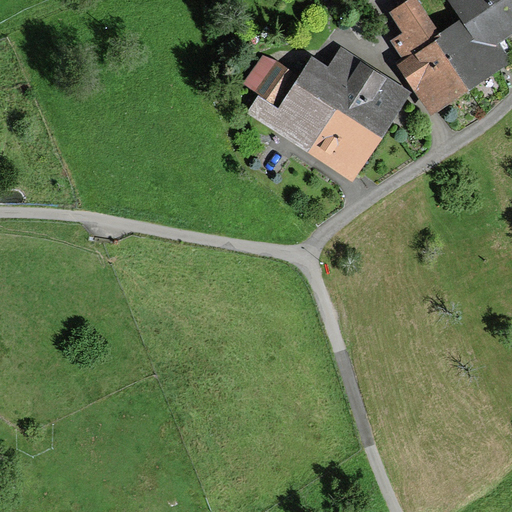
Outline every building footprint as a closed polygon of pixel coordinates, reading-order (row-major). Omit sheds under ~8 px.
[(416,0),(402,0),(405,4),(388,15),(402,36),(390,43),(402,63),(396,67),(430,118),(475,88),(439,35),(416,0)] [(511,0),(445,0),(460,21),(439,35),(475,88),(511,64),(499,44),(511,35),(511,0)] [(312,59),(295,85),(381,141),(411,95),(340,49),(327,69),(312,59)] [(241,84),(265,102),(288,71),(277,62),(262,56),(241,84)] [(381,141),(295,85),(278,110),(265,102),(257,97),(246,115),(352,185),(381,141)]
